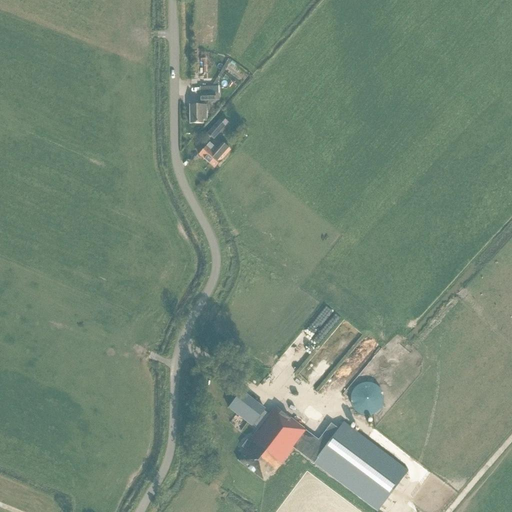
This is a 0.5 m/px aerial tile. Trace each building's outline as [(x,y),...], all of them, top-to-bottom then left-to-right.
[(244,78),(248,70),(230,59),(226,67),(244,78)] [(215,101),(214,93),(212,93),(200,94),(199,94),(199,102),(215,101)] [(189,106),(190,124),(202,124),(202,116),(206,116),(206,106),(189,106)] [(221,118),(207,135),(213,140),(228,124),(221,118)] [(222,145),(217,151),(213,147),(209,144),(207,145),(198,155),(214,169),(229,152),(222,145)] [(360,385),(357,386),(355,388),(353,391),(351,394),(350,397),(350,400),(350,403),(351,407),(353,409),(355,412),(357,414),(360,416),(363,417),(367,417),(370,417),(373,416),(376,414),(378,412),(381,409),(382,407),(383,403),(383,400),(383,397),(382,394),(381,391),(378,388),(376,386),(373,385),(370,384),(367,383),(363,384),(360,385)] [(252,427),(265,411),(241,392),(228,409),(252,427)] [(273,476),(293,449),(377,511),(408,471),(344,423),(326,447),(306,432),(283,414),(281,416),(273,409),(248,443),(247,441),(241,448),(245,451),(237,462),(265,483),(271,474),(273,476)]
